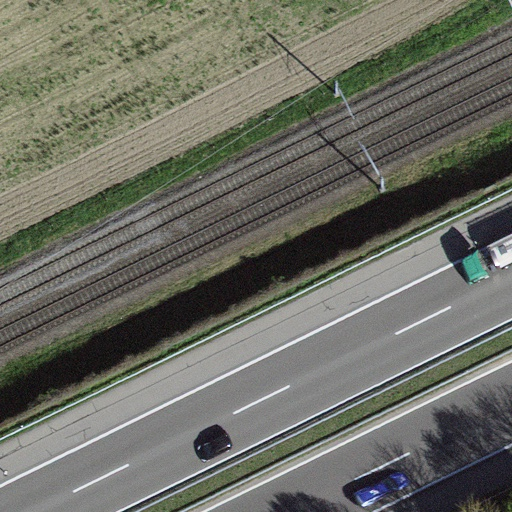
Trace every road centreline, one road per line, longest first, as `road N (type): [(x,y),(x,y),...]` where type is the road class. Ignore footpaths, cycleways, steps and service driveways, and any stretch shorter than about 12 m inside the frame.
road 1 (motorway): [(511,276),(31,511)]
road 2 (motorway): [(288,511),(511,402)]
